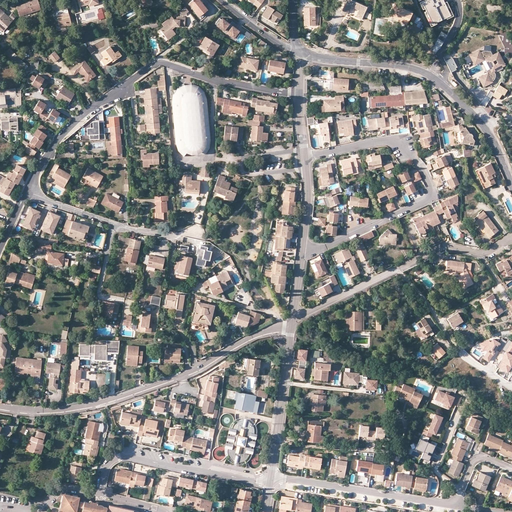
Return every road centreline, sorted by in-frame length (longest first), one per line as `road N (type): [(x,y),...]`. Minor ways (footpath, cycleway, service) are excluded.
road 1 (residential): [(27,193),(56,141),(154,65),(300,92)]
road 2 (residential): [(0,406),(92,405),(290,325)]
road 3 (residential): [(304,157),(391,141),(420,167),(431,194),(300,256)]
road 4 (residential): [(290,325),(442,247),(480,254),(511,238)]
road 5 (residential): [(269,484),(123,455),(106,461),(96,492)]
road 6 (residential): [(270,477),(452,505)]
road 7 (residential): [(194,230),(136,229),(27,193)]
road 8 (residential): [(270,477),(290,325)]
road 9 (tertiary): [(438,81),(419,70),(299,52)]
road 10 (tertiary): [(511,185),(486,131),(438,81)]
